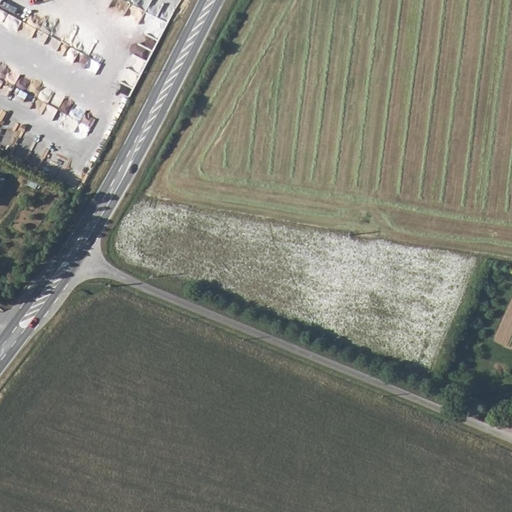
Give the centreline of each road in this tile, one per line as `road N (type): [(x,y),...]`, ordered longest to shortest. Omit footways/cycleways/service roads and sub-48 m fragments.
road 1 (unclassified): [(511,438),(71,256)]
road 2 (primary): [(211,0),(71,256)]
road 3 (unknown): [(0,131),(71,158),(89,117),(78,98)]
road 4 (unknown): [(50,2),(102,34),(78,98)]
